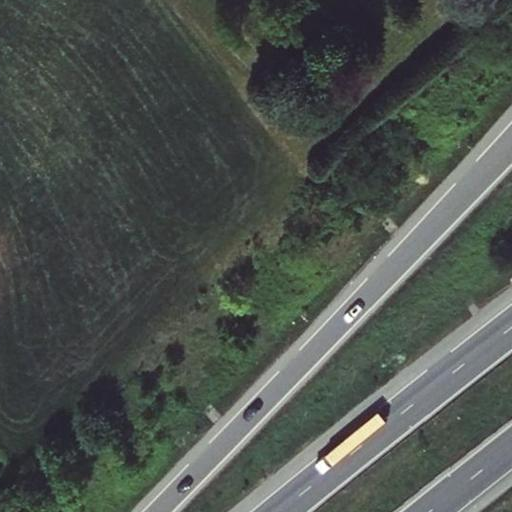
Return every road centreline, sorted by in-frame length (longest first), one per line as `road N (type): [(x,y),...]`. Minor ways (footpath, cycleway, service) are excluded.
road 1 (motorway): [(511,140),(156,511)]
road 2 (motorway): [(511,326),(279,511)]
